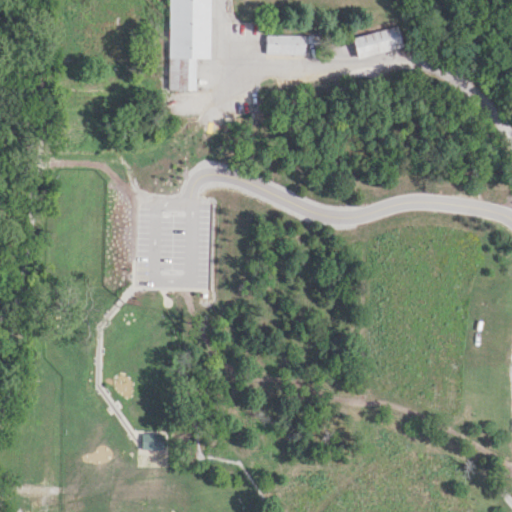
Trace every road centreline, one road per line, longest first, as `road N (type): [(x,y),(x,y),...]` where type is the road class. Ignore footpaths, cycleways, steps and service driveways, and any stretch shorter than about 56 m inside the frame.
road 1 (residential): [(186,196),(169,327),(112,457),(94,477),(64,488),(0,487)]
road 2 (residential): [(511,140),(434,67),(402,60),(227,61),(222,0)]
road 3 (residential): [(186,196),(193,173),(210,170),(327,217),(410,200),(511,217)]
